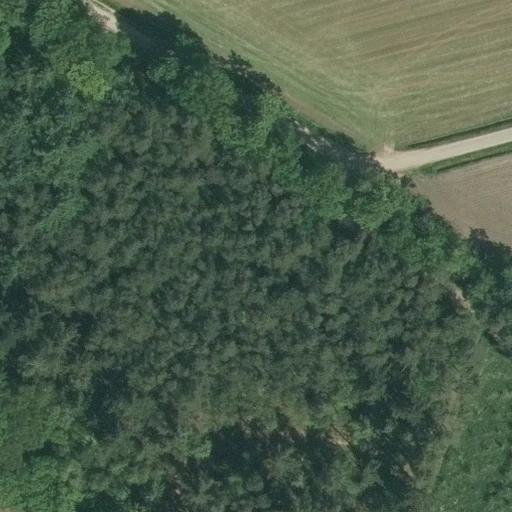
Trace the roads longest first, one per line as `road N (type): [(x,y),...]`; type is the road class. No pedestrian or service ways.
road 1 (track): [(62,0),(180,61),(310,143)]
road 2 (track): [(511,345),(480,325),(436,274),(347,216),(347,166)]
road 3 (unclassified): [(310,143),(364,170),(511,134)]
